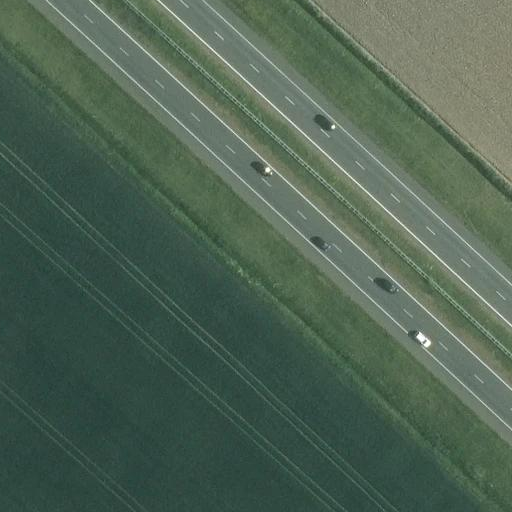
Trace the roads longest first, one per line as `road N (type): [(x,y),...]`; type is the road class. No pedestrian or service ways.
road 1 (motorway): [(65,0),(511,411)]
road 2 (motorway): [(511,307),(177,0)]
